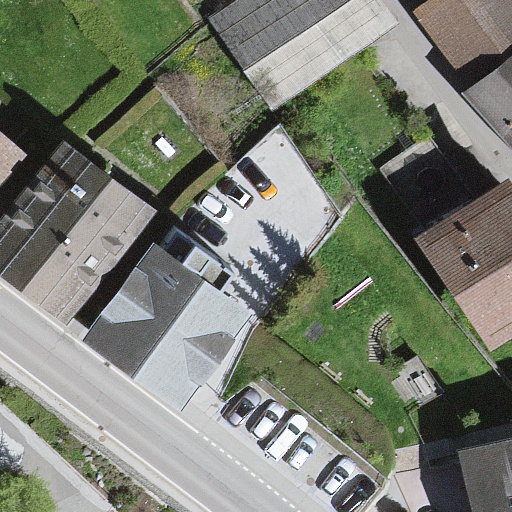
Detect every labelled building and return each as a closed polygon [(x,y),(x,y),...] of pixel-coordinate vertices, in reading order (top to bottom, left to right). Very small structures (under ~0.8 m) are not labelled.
[(357,0),(247,0),(213,26),(272,104),(377,25),(357,0)] [(511,0),(418,0),(410,6),(446,58),(511,11),(511,0)] [(511,55),(464,93),(511,144),(511,55)] [(0,166),(15,150),(0,137),(0,166)] [(0,232),(0,262),(68,316),(152,210),(68,145),(0,232)] [(416,239),(483,333),(511,312),(511,219),(489,188),(416,239)] [(91,335),(180,400),(245,311),(218,291),(231,273),(179,235),(163,256),(156,246),(91,335)] [(511,511),(511,427),(428,452),(445,511),(511,511)]
